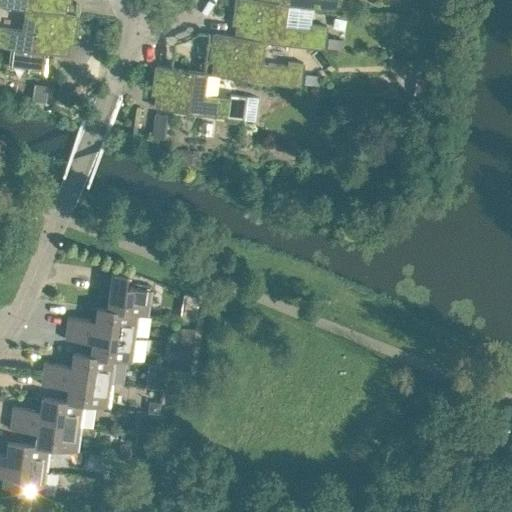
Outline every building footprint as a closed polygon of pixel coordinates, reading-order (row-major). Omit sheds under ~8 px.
[(0,0),(0,5),(26,9),(26,8),(64,13),(64,12),(65,0),(0,0)] [(237,0),(235,19),(239,19),(237,35),(237,36),(265,40),(323,48),(326,25),(311,23),(313,6),(288,3),(288,2),(270,0),(237,0)] [(270,0),(288,2),(288,3),(313,6),(340,10),(341,0),(270,0)] [(77,14),(64,12),(64,13),(26,8),(26,9),(23,30),(0,27),(0,45),(14,47),(12,64),(29,66),(28,71),(45,73),(47,56),(44,56),(45,52),(67,54),(67,53),(69,37),(73,38),(77,14)] [(262,62),(265,40),(237,36),(237,35),(215,32),(212,56),(216,57),(214,73),(213,72),(213,74),(300,85),(303,62),(288,60),(288,61),(288,65),(262,62)] [(157,65),(154,89),(159,89),(157,105),(156,105),(156,106),(243,118),(255,120),(258,96),(246,95),(230,93),(230,94),(231,94),(230,98),(205,94),(208,73),(208,72),(157,65)] [(155,112),(152,136),(150,153),(157,153),(159,136),(165,137),(168,114),(155,112)] [(109,295),(107,307),(107,308),(139,312),(139,313),(149,314),(153,289),(128,285),(129,273),(102,269),(99,294),(109,295)] [(136,336),(139,313),(139,312),(107,308),(107,307),(98,306),(96,319),(68,315),(66,327),(136,336)] [(133,361),(136,336),(66,327),(65,338),(93,342),(91,354),(116,358),(133,361)] [(112,382),(116,358),(91,354),(74,351),(72,365),(44,361),(43,372),(112,382)] [(151,372),(164,374),(165,365),(153,363),(151,372)] [(109,406),(112,382),(43,372),(41,383),(69,387),(67,399),(67,400),(84,402),(84,403),(109,406)] [(81,426),(84,403),(84,402),(67,400),(67,399),(42,396),(41,409),(13,405),(11,416),(81,426)] [(78,451),(81,426),(11,416),(10,428),(38,432),(36,443),(36,444),(50,446),(50,447),(78,451)] [(0,463),(47,470),(50,447),(50,446),(36,444),(36,443),(8,440),(7,453),(0,452),(0,463)] [(44,495),(47,470),(0,463),(0,475),(3,476),(2,489),(44,495)]
